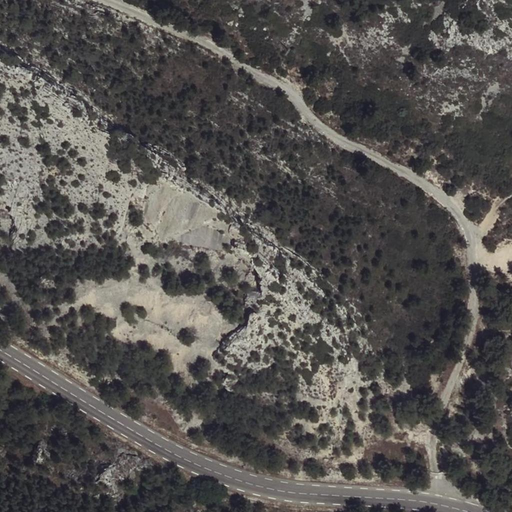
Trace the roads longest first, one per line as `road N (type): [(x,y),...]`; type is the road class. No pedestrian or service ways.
road 1 (track): [(105,0),(275,84),(324,129),(422,182),(459,217),(471,246),(473,314),(430,443),(446,505)]
road 2 (tertiary): [(0,351),(122,427),(237,480),(468,511)]
